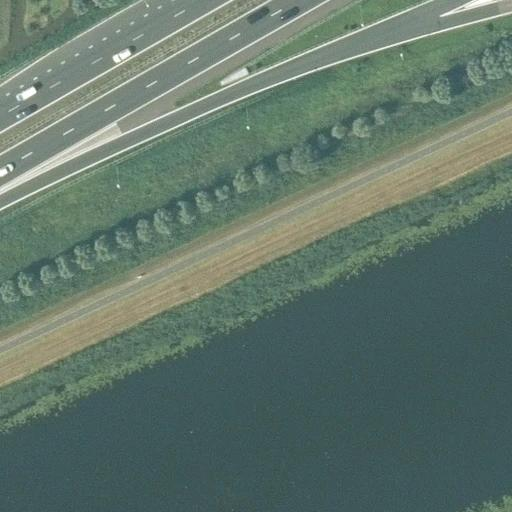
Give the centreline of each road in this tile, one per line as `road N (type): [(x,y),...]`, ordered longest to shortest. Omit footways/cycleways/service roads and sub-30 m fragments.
road 1 (motorway): [(0,199),(239,87),(373,35)]
road 2 (motorway): [(0,170),(297,0)]
road 3 (motorway): [(202,0),(0,116)]
